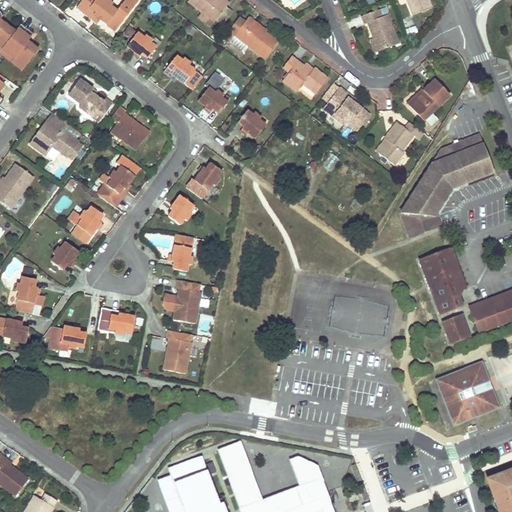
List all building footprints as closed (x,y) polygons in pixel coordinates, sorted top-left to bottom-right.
[(105,0),(104,0),(82,0),(77,7),(89,16),(90,14),(97,20),(116,33),(140,0),(125,0),(118,9),(111,4),(113,2),(109,0),(105,0)] [(188,0),(188,1),(215,21),(229,3),(225,0),(188,0)] [(405,0),(411,15),(430,8),(426,0),(405,0)] [(380,51),(400,44),(389,14),(380,17),(378,11),(362,17),(365,25),(370,23),(375,39),(380,51)] [(89,16),(88,18),(95,23),(97,20),(90,14),(89,16)] [(244,24),(238,19),(229,31),(224,37),(229,42),(234,36),(263,58),(278,41),(267,32),(265,36),(254,27),(257,24),(249,18),(244,24)] [(267,32),(257,24),(254,27),(265,36),(267,32)] [(0,50),(2,47),(9,52),(25,30),(20,25),(15,31),(8,26),(0,35),(0,50)] [(415,26),(406,29),(408,36),(417,32),(415,26)] [(28,41),(32,35),(25,30),(9,52),(15,58),(11,63),(22,71),(38,49),(28,41)] [(135,32),(124,47),(131,53),(138,57),(141,53),(146,57),(153,46),(150,44),(151,42),(144,36),(143,38),(135,32)] [(375,39),(372,41),(376,53),(380,51),(375,39)] [(2,47),(0,50),(0,54),(5,58),(9,52),(2,47)] [(9,52),(5,58),(11,63),(15,58),(9,52)] [(180,59),(176,56),(168,66),(172,69),(169,73),(192,91),(194,89),(201,79),(203,77),(187,65),(189,62),(181,57),(180,59)] [(303,67),(291,58),(282,69),(288,74),(281,82),(295,93),(302,84),(314,94),(327,79),(315,69),(312,74),(303,67)] [(315,69),(306,63),(303,67),(312,74),(315,69)] [(209,85),(217,91),(218,88),(225,79),(215,72),(207,83),(209,85)] [(90,89),(78,80),(68,95),(80,103),(76,108),(96,122),(109,104),(104,99),(101,103),(93,97),(87,93),(90,89)] [(425,122),(452,97),(438,81),(423,93),(426,96),(412,108),(425,122)] [(217,91),(209,85),(198,100),(206,105),(212,110),(215,106),(222,112),(230,102),(223,96),(225,93),(218,88),(217,91)] [(346,93),(339,87),(329,99),(336,105),(330,112),(347,125),(357,133),(369,117),(354,105),(343,96),(346,93)] [(422,92),(408,104),(412,108),(426,96),(423,93),(422,92)] [(357,101),(346,93),(343,96),(354,105),(357,101)] [(126,110),(119,106),(110,117),(117,122),(110,131),(137,150),(150,133),(123,113),(126,110)] [(251,114),(246,111),(238,121),(243,125),(240,129),(247,135),(254,140),(265,125),(258,120),(260,117),(253,111),(251,114)] [(347,125),(330,112),(327,116),(343,129),(347,125)] [(64,124),(50,114),(45,121),(60,130),(64,124)] [(45,121),(29,144),(44,155),(50,147),(66,158),(77,143),(60,130),(45,121)] [(416,141),(422,133),(408,122),(403,129),(395,123),(383,138),(388,142),(378,153),(394,166),(405,152),(402,150),(412,138),(416,141)] [(240,129),(237,133),(244,138),(247,135),(240,129)] [(484,145),(479,134),(440,149),(398,214),(408,240),(438,228),(435,218),(451,188),(462,185),(494,173),(484,145)] [(388,142),(383,138),(373,149),(378,153),(388,142)] [(319,166),(314,160),(309,165),(315,171),(319,166)] [(202,166),(192,181),(205,191),(210,184),(213,186),(219,178),(217,176),(220,172),(208,163),(204,168),(202,166)] [(1,177),(0,178),(0,203),(8,209),(31,177),(14,164),(4,179),(1,177)] [(103,185),(96,195),(112,206),(127,186),(133,177),(120,168),(115,175),(112,173),(107,180),(109,182),(105,187),(103,185)] [(78,186),(71,180),(65,187),(72,193),(78,186)] [(46,190),(52,194),(57,186),(50,182),(46,190)] [(129,188),(127,186),(112,206),(114,208),(127,191),(129,188)] [(193,206),(178,196),(168,209),(171,211),(168,215),(180,223),(183,219),(185,221),(190,213),(188,212),(193,206)] [(82,221),(72,235),(85,245),(97,228),(96,228),(99,224),(98,223),(103,216),(91,207),(87,213),(84,211),(78,219),(82,221)] [(173,261),(172,263),(175,264),(174,270),(186,272),(187,266),(192,266),(194,257),(189,257),(191,239),(177,236),(174,252),(173,261)] [(56,259),(52,265),(63,273),(68,267),(69,268),(74,262),(80,254),(68,245),(63,251),(59,249),(53,257),(56,259)] [(454,253),(452,248),(448,249),(455,268),(460,282),(462,288),(463,291),(467,290),(466,287),(454,253)] [(448,249),(418,261),(439,317),(451,313),(464,307),(462,302),(460,297),(463,291),(462,288),(460,282),(455,268),(448,249)] [(69,268),(73,271),(78,265),(74,262),(69,268)] [(34,278),(21,276),(19,283),(16,282),(14,293),(18,294),(15,310),(31,314),(32,304),(41,305),(42,295),(34,293),(36,286),(33,286),(34,278)] [(191,283),(177,281),(175,287),(178,288),(177,296),(163,293),(161,303),(164,308),(174,310),(172,319),(194,323),(200,291),(189,289),(191,283)] [(484,301),(468,306),(470,311),(479,307),(493,302),(511,294),(511,289),(507,292),(484,301)] [(479,307),(470,311),(479,335),(489,331),(502,326),(511,322),(511,294),(493,302),(479,307)] [(207,308),(209,300),(201,298),(199,307),(207,308)] [(101,309),(98,320),(108,322),(110,313),(125,316),(125,314),(101,309)] [(131,334),(134,318),(110,313),(108,322),(98,320),(96,331),(106,333),(107,329),(114,331),(114,334),(122,336),(123,333),(131,334)] [(462,315),(441,323),(449,346),(471,338),(462,315)] [(0,319),(0,328),(5,329),(4,337),(12,339),(11,342),(27,345),(30,328),(22,327),(22,324),(0,319)] [(83,348),(86,334),(78,332),(78,330),(63,326),(63,329),(51,326),(43,337),(49,338),(47,348),(58,350),(60,343),(67,344),(66,347),(67,347),(75,349),(76,346),(83,348)] [(179,341),(181,335),(167,332),(166,338),(169,339),(163,370),(184,375),(190,343),(179,341)] [(66,347),(67,344),(60,343),(58,350),(66,352),(67,347),(66,347)] [(436,378),(453,422),(491,407),(491,406),(492,406),(491,404),(493,404),(493,402),(494,402),(490,391),(489,388),(487,388),(486,385),(484,381),(486,380),(485,378),(481,367),(479,368),(479,366),(476,367),(476,365),(474,366),(473,364),(464,368),(436,378)] [(475,426),(466,429),(468,434),(477,431),(475,426)] [(240,441),(217,450),(217,451),(233,493),(234,496),(239,509),(239,511),(224,511),(224,510),(223,507),(221,503),(218,504),(216,500),(215,497),(208,478),(207,475),(206,471),(202,460),(200,456),(167,469),(170,475),(156,480),(163,497),(176,492),(192,486),(201,511),(333,511),(331,503),(329,500),(328,496),(326,492),(322,481),(306,487),(304,484),(298,486),(261,500),(240,441)] [(297,457),(288,460),(298,486),(304,484),(306,487),(322,481),(317,466),(297,457)] [(9,469),(2,463),(0,465),(0,469),(5,474),(7,472),(9,469)] [(366,493),(355,464),(350,465),(364,501),(368,499),(366,493)] [(511,511),(511,468),(483,480),(495,511),(511,511)] [(0,469),(0,491),(11,501),(24,484),(7,472),(5,474),(0,469)] [(201,511),(192,486),(176,492),(163,497),(168,511),(201,511)] [(37,498),(30,494),(19,511),(46,511),(54,500),(41,492),(37,498)] [(338,501),(335,493),(328,496),(329,500),(331,503),(338,501)]
